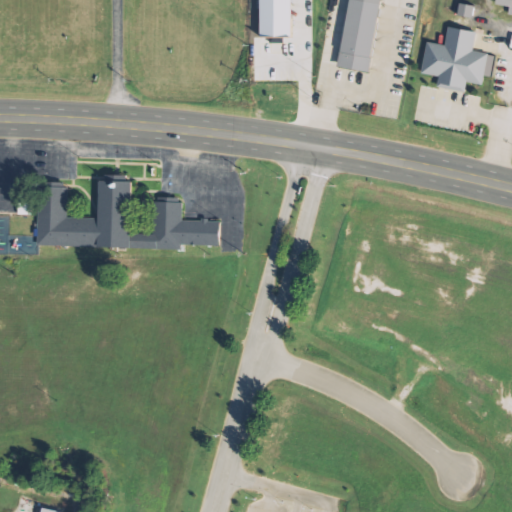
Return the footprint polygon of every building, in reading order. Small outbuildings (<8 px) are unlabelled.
[(263,0),(263,38),(294,38),(294,0),(263,0)] [(373,73),(384,0),(353,0),(342,68),(373,73)] [(475,19),(477,6),(462,4),(461,17),(475,19)] [(424,74),(441,77),(440,89),(467,93),(469,83),(485,85),(487,76),(493,78),(497,55),(475,52),(479,33),(450,28),(447,46),(429,43),(424,74)] [(107,180),(106,219),(71,218),(72,189),(68,189),(68,183),(53,182),(53,188),(44,188),(43,244),(184,248),(184,243),(223,244),(224,222),(187,221),(188,201),(183,201),(184,197),(161,196),(161,200),(157,200),(156,231),(137,230),(139,182),(132,182),(132,175),(112,174),(112,181),(107,180)]
